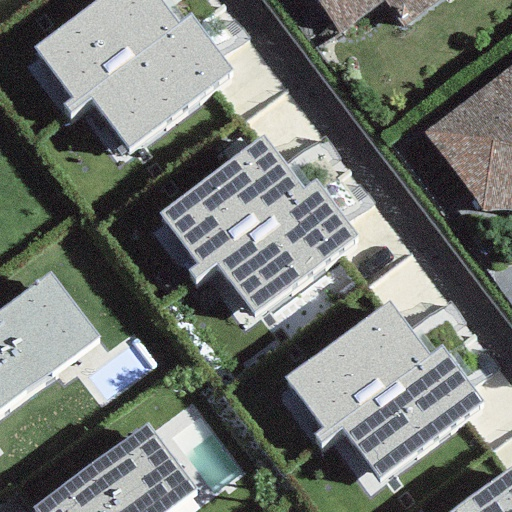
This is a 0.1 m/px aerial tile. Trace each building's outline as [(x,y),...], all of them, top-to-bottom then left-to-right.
[(78,0),(18,44),(38,72),(136,0),(153,0),(186,44),(197,35),(171,0),(78,0)] [(149,0),(147,0),(42,73),(84,132),(97,124),(133,176),(275,77),(254,48),(230,64),(209,35),(185,52),(149,0)] [(306,0),(338,41),(384,6),(400,28),(435,0),(306,0)] [(511,86),(430,151),(490,226),(511,227),(511,86)] [(298,200),(237,122),(161,181),(183,208),(147,236),(239,352),(268,329),(287,354),(366,291),(338,256),(350,246),(308,193),(298,200)] [(0,335),(0,437),(111,369),(64,295),(0,335)] [(412,297),(266,396),(327,486),(344,475),(369,511),(394,511),(507,436),(412,297)] [(44,511),(219,511),(148,426),(44,511)] [(511,511),(511,488),(473,511),(511,511)]
